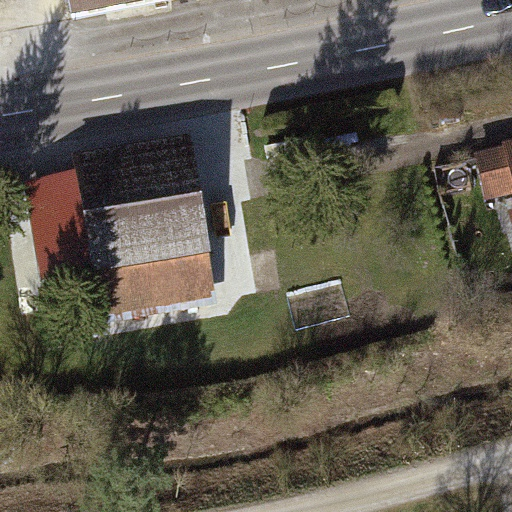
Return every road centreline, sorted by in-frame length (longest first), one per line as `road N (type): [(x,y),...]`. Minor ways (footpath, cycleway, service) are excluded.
road 1 (secondary): [(511,14),(315,61),(0,113)]
road 2 (track): [(511,456),(306,511)]
